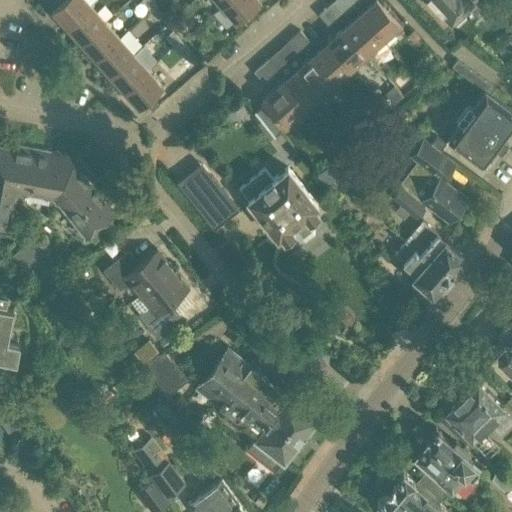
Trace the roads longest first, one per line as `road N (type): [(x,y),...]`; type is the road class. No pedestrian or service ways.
road 1 (residential): [(366,412),(259,324),(125,165)]
road 2 (residential): [(125,165),(305,0)]
road 3 (residential): [(366,412),(511,223)]
road 4 (residential): [(125,165),(81,121),(0,118)]
road 5 (residential): [(297,511),(366,412)]
